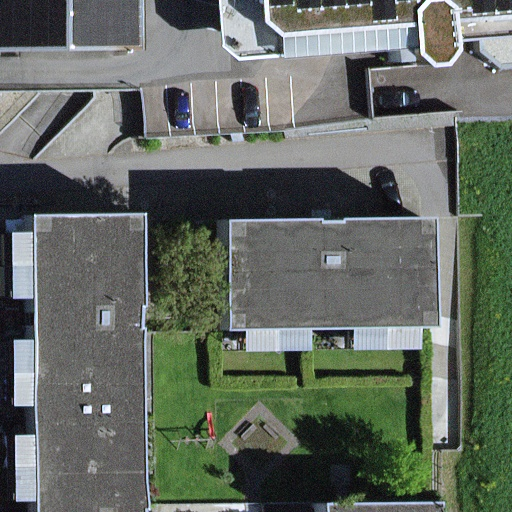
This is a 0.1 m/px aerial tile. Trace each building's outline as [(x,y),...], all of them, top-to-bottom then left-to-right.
[(137,0),(0,0),(0,49),(139,45),(137,0)] [(457,68),(455,37),(487,35),(490,71),(511,68),(511,0),(218,0),(223,58),(409,41),(410,70),(457,68)] [(26,378),(27,420),(143,418),(140,214),(26,215),(26,266),(2,267),(2,302),(26,301),(27,339),(7,339),(7,378),(26,378)] [(432,221),(223,222),(224,328),(274,328),(274,350),(304,349),(303,328),(348,328),(348,346),(383,346),(383,328),(433,328),(432,221)] [(144,511),(143,418),(27,420),(27,470),(9,470),(9,505),(27,505),(27,511),(144,511)]
